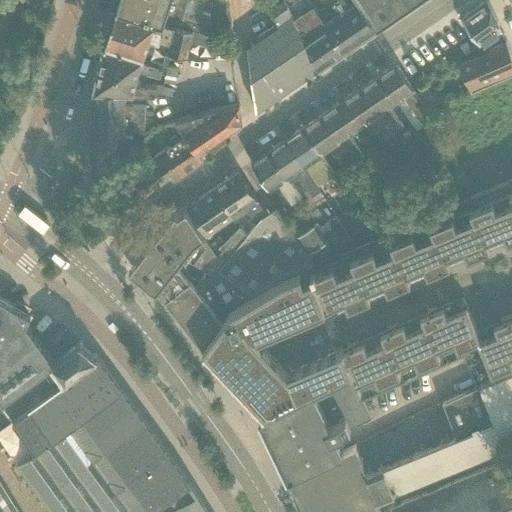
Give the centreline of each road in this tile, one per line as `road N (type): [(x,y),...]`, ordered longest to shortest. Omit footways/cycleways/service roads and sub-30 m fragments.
road 1 (tertiary): [(268,511),(184,386),(91,277)]
road 2 (residential): [(441,0),(248,135)]
road 3 (tertiary): [(91,0),(45,174),(2,203)]
road 4 (residential): [(91,277),(136,224),(248,135)]
